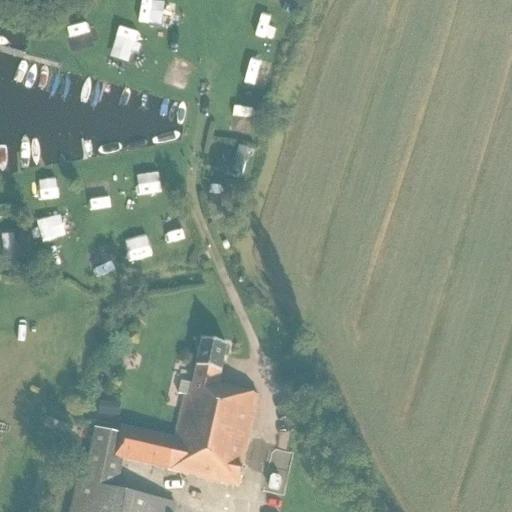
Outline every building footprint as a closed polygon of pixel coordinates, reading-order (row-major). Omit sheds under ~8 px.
[(142,0),(139,22),(149,23),(152,0),(142,0)] [(153,1),(153,24),(165,24),(166,1),(153,1)] [(242,174),(250,150),(237,146),(230,171),(242,174)] [(207,205),(227,206),(228,186),(208,185),(207,205)] [(0,271),(18,271),(17,234),(0,234),(0,271)] [(122,428),(120,435),(96,429),(83,484),(78,483),(70,511),(173,511),(175,504),(115,491),(122,460),(167,470),(167,471),(237,487),(258,396),(240,392),(240,391),(218,386),(227,347),(203,342),(190,398),(184,396),(174,440),(122,428)] [(100,402),(98,415),(112,416),(113,404),(100,402)] [(279,481),(272,480),(270,481),(268,492),(270,494),(276,495),(279,493),(281,483),(279,481)]
